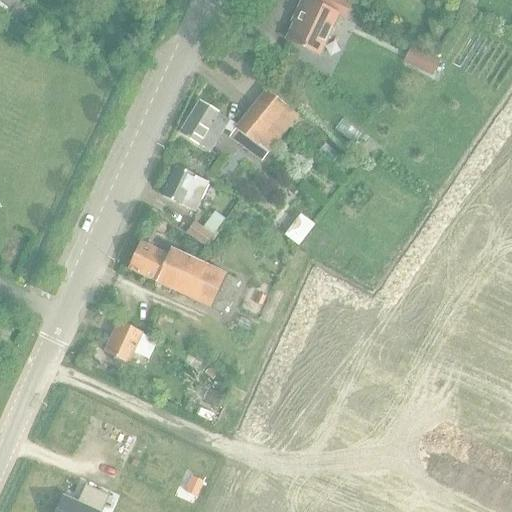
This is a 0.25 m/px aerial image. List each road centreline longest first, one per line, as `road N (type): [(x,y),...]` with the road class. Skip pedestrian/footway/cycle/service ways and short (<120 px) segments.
road 1 (secondary): [(64,318),(209,0)]
road 2 (secondary): [(0,457),(64,318)]
